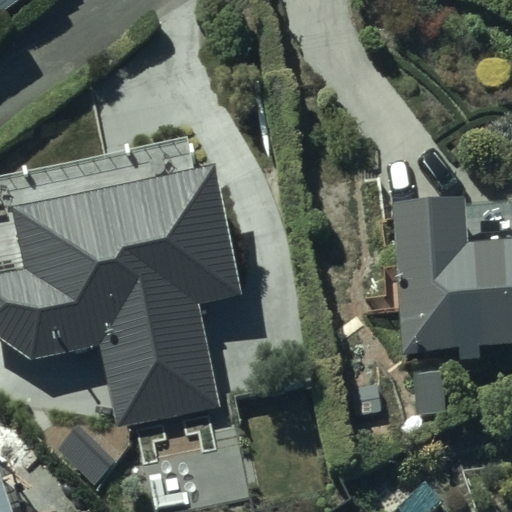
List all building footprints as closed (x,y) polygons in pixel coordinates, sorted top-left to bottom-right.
[(0,0),(0,28),(41,0),(0,0)] [(210,182),(20,222),(32,276),(0,282),(0,342),(38,363),(103,349),(118,419),(206,401),(187,313),(236,303),(210,182)] [(466,221),(397,226),(403,367),(461,365),(461,377),(484,376),(484,372),(511,370),(511,265),(468,267),(466,221)] [(80,437),(65,456),(95,495),(118,465),(80,437)] [(0,511),(11,511),(0,477),(0,511)]
